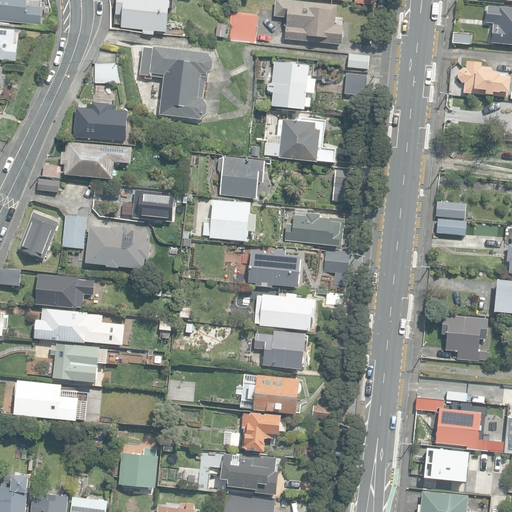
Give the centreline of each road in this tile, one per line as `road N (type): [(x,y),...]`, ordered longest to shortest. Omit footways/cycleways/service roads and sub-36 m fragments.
road 1 (secondary): [(422,0),(370,511)]
road 2 (residential): [(81,0),(69,65),(0,214)]
